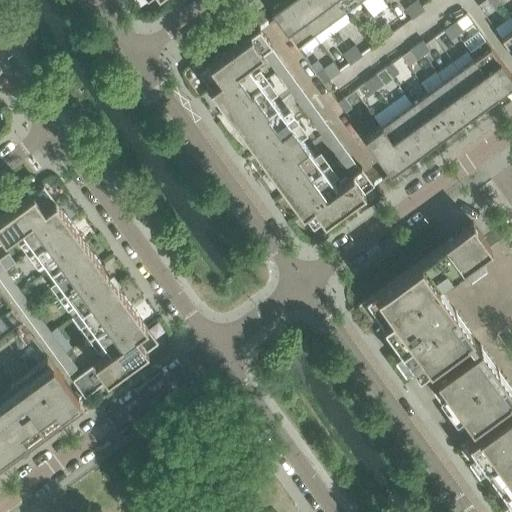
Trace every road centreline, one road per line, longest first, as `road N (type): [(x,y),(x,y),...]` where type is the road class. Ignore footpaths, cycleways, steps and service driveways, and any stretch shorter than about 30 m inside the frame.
road 1 (residential): [(301,285),(138,56)]
road 2 (residential): [(466,511),(301,285)]
road 3 (residential): [(53,126),(214,348)]
road 4 (residential): [(0,507),(214,348)]
road 5 (residential): [(301,285),(484,151)]
road 6 (residential): [(214,348),(332,511)]
